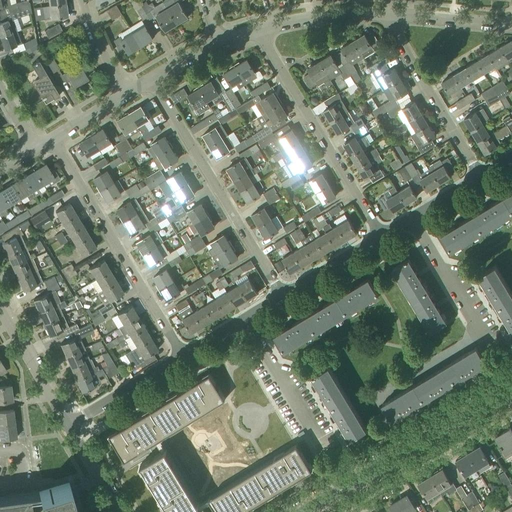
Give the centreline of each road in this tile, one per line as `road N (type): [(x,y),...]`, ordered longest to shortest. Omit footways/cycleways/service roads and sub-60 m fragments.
road 1 (residential): [(184,357),(53,141)]
road 2 (residential): [(281,299),(154,82)]
road 3 (residential): [(383,240),(256,31)]
road 4 (secondary): [(305,511),(511,387)]
road 5 (residential): [(484,179),(381,12)]
road 6 (residential): [(320,440),(248,320)]
road 7 (residential): [(67,425),(0,306)]
road 8 (residential): [(67,425),(184,357)]
road 9 (residential): [(485,334),(415,221)]
road 10 (residential): [(381,12),(511,22)]
road 11 (residential): [(256,31),(339,12),(381,12)]
